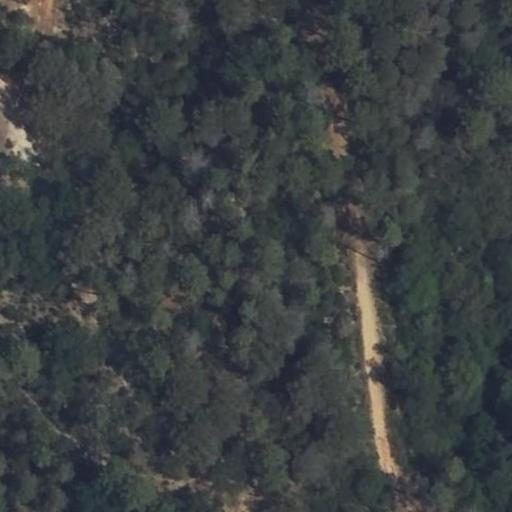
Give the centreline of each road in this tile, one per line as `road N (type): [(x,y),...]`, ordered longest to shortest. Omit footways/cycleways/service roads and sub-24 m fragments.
road 1 (track): [(422,511),(378,394),(316,0)]
road 2 (track): [(28,88),(53,234),(93,331),(224,511)]
road 3 (track): [(85,0),(95,29),(28,88),(0,40)]
